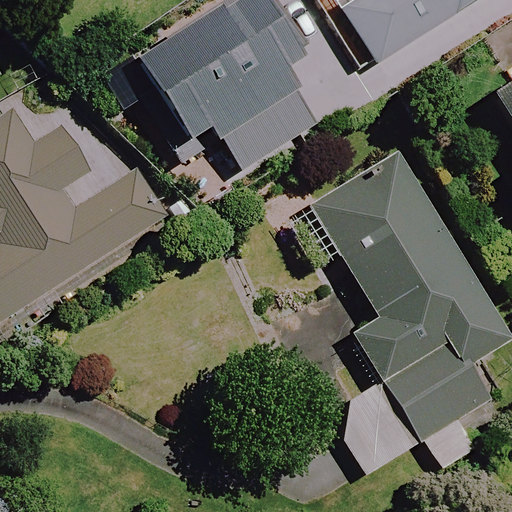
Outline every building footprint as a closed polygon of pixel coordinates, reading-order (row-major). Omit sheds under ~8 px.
[(296,47),(265,0),(223,0),(128,60),(177,144),(197,131),(206,144),(288,92),(276,71),(293,60),(288,54),(296,47)] [(488,0),(357,0),(338,12),(375,71),(488,0)] [(511,94),(489,109),(511,146),(511,180),(505,185),(511,196),(511,94)] [(33,153),(7,115),(0,119),(0,329),(162,222),(130,173),(72,211),(61,195),(99,169),(72,128),(33,153)] [(348,403),(340,446),(358,480),(420,447),(436,476),(472,457),(454,424),(494,403),(470,358),(493,346),(457,277),(466,272),(406,157),(310,208),(373,326),(348,339),(374,389),(348,403)]
